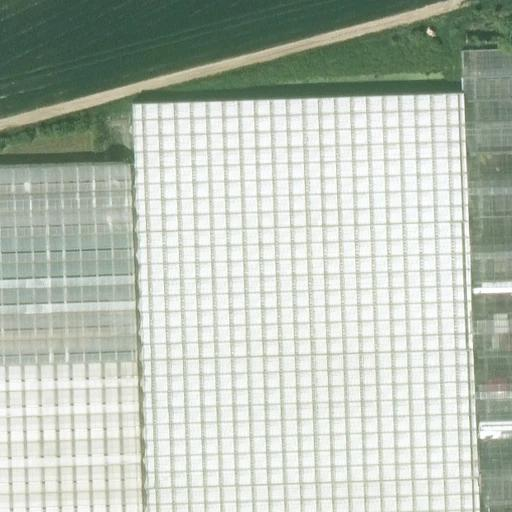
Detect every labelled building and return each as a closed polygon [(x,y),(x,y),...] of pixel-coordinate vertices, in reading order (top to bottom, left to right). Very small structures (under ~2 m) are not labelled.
[(462,93),(464,153),(511,151),(511,49),(460,51),(462,93)] [(134,163),(140,359),(471,348),(464,153),(462,93),(132,103),(134,163)] [(511,511),(511,151),(464,153),(471,348),(476,511),(511,511)] [(0,511),(145,511),(140,359),(134,163),(0,167),(0,511)] [(476,511),(471,348),(140,359),(145,511),(476,511)]
